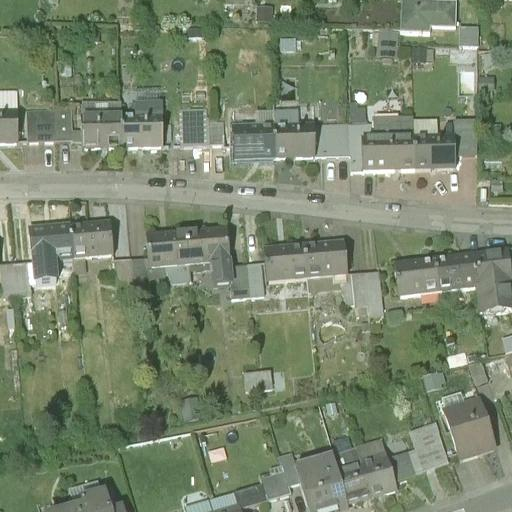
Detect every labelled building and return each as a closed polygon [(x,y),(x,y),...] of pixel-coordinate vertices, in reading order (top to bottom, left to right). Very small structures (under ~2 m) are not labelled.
[(477,34),(458,33),(458,52),(477,53),(477,34)] [(375,62),(394,63),(395,37),(377,36),(375,62)] [(178,150),(208,150),(209,112),(179,111),(178,150)] [(54,117),(26,119),(27,150),(56,149),(54,117)] [(15,119),(0,119),(0,150),(16,151),(15,119)] [(160,123),(120,124),(121,155),(161,154),(160,123)] [(120,124),(81,125),(82,156),(121,155),(120,124)] [(475,131),(452,131),(452,146),(452,165),(475,164),(475,131)] [(313,134),(273,135),(275,167),(314,166),(313,134)] [(275,167),(273,135),(233,136),(234,168),(275,167)] [(452,146),(412,147),(414,178),(452,177),(452,165),(452,146)] [(412,147),(371,148),(372,179),(414,178),(412,147)] [(109,229),(70,232),(73,267),(112,263),(109,229)] [(70,232),(29,236),(32,269),(33,268),(35,290),(54,288),(52,269),(73,267),(70,232)] [(225,235),(186,238),(189,273),(209,271),(211,294),(230,293),(225,235)] [(186,238),(146,242),(149,276),(189,273),(186,238)] [(343,250),(303,253),(306,286),(346,283),(343,250)] [(303,253),(262,257),(265,290),(306,286),(303,253)] [(511,258),(503,259),(506,284),(511,282),(511,258)] [(503,259),(473,263),(477,295),(475,295),(479,323),(510,319),(506,284),(503,259)] [(473,263),(432,268),(437,300),(475,295),(477,295),(473,263)] [(116,296),(144,295),(143,278),(130,278),(129,264),(115,264),(116,296)] [(32,269),(15,271),(17,293),(30,291),(35,290),(33,268),(32,269)] [(432,268),(392,273),(396,305),(437,300),(432,268)] [(15,271),(1,272),(4,305),(18,303),(17,293),(15,271)] [(244,395),(271,394),(270,374),(243,375),(244,395)] [(478,407),(443,418),(458,467),(493,457),(478,407)] [(441,449),(417,456),(424,477),(447,469),(441,449)] [(355,454),(331,462),(336,478),(335,479),(345,511),(346,511),(370,504),(360,471),(355,454)] [(291,460),(278,464),(282,476),(287,494),(298,490),(293,473),(295,473),(291,460)] [(381,465),(360,471),(370,504),(370,506),(396,498),(384,460),(380,461),(381,465)] [(295,473),(293,473),(298,490),(304,511),(345,511),(335,479),(336,478),(331,462),(295,473)] [(282,476),(258,483),(264,507),(288,500),(287,494),(282,476)]
